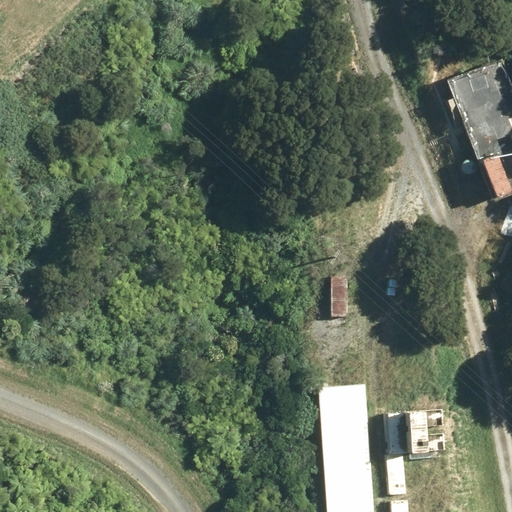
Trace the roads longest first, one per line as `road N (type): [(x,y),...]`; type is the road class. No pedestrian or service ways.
road 1 (track): [(394,0),(401,44),(511,388)]
road 2 (track): [(210,511),(210,496),(152,419),(57,357),(0,339)]
